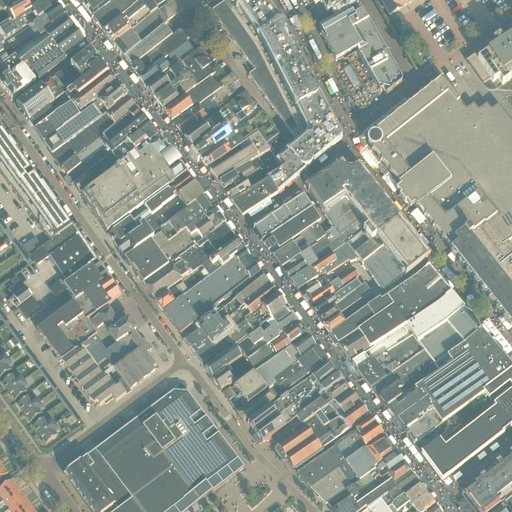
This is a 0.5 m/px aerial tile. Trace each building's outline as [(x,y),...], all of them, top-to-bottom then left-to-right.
[(0,0),(0,13),(22,0),(0,0)] [(14,20),(46,0),(22,0),(0,13),(0,29),(4,26),(10,23),(14,20)] [(57,7),(52,0),(47,0),(14,20),(10,23),(18,36),(24,32),(57,7)] [(89,0),(82,5),(92,19),(109,6),(108,4),(113,0),(89,0)] [(93,19),(102,32),(127,14),(127,13),(143,0),(116,0),(109,6),(92,19),(93,19)] [(127,14),(102,32),(102,33),(103,32),(107,37),(106,38),(112,45),(112,46),(131,32),(158,10),(150,0),(143,0),(127,13),(127,14)] [(183,10),(176,0),(174,0),(159,11),(166,22),(183,10)] [(263,0),(228,0),(212,11),(254,71),(248,76),(297,142),(296,143),(298,145),(313,164),(341,140),(307,74),(285,31),(263,0)] [(318,0),(321,3),(322,3),(327,13),(334,9),(337,15),(339,14),(349,8),(358,3),(356,0),(318,0)] [(380,0),(390,16),(402,9),(417,0),(380,0)] [(0,50),(3,54),(9,61),(17,55),(17,54),(19,53),(22,50),(35,41),(36,41),(45,34),(45,35),(66,18),(57,7),(24,32),(18,36),(0,49),(0,50)] [(354,16),(349,8),(339,14),(340,16),(326,24),(325,20),(319,23),(321,27),(319,28),(323,34),(321,35),(336,61),(343,57),(346,60),(357,54),(380,41),(370,25),(363,11),(354,16)] [(112,46),(123,59),(164,26),(165,28),(168,26),(174,32),(181,27),(181,26),(179,23),(188,16),(183,10),(166,22),(159,11),(158,10),(131,32),(112,46)] [(181,26),(181,27),(182,28),(192,21),(188,16),(179,23),(181,26)] [(0,80),(8,75),(9,77),(22,67),(23,68),(27,65),(38,80),(75,52),(73,49),(83,41),(66,19),(66,18),(45,35),(45,34),(36,41),(35,41),(22,50),(19,53),(17,54),(17,55),(9,61),(0,67),(0,80)] [(0,55),(3,54),(0,50),(0,49),(18,36),(10,23),(4,26),(0,29),(0,55)] [(130,68),(131,69),(139,62),(172,36),(165,28),(164,26),(123,59),(123,60),(124,59),(130,68)] [(511,27),(466,61),(467,61),(483,84),(490,79),(493,83),(498,79),(502,85),(511,78),(511,27)] [(179,31),(172,36),(139,62),(131,69),(138,79),(147,73),(147,72),(187,43),(185,41),(189,38),(183,30),(181,32),(179,31)] [(357,54),(371,79),(394,66),(380,41),(357,54)] [(147,73),(138,79),(145,87),(159,76),(188,55),(193,51),(187,43),(147,72),(147,73)] [(188,74),(153,99),(154,99),(156,101),(157,103),(162,109),(162,110),(177,99),(179,101),(196,88),(196,87),(219,71),(201,48),(195,53),(180,64),(188,74)] [(98,61),(90,49),(70,65),(82,80),(88,76),(85,71),(98,61)] [(0,67),(9,61),(3,54),(0,55),(0,67)] [(350,66),(361,85),(371,79),(357,54),(346,60),(350,66)] [(30,121),(35,130),(55,114),(72,104),(109,74),(98,61),(85,71),(88,76),(82,80),(78,83),(78,84),(67,93),(65,94),(60,98),(54,103),(30,121)] [(180,64),(162,77),(146,89),(153,99),(188,74),(180,64)] [(70,65),(55,78),(53,79),(65,94),(67,93),(78,84),(78,83),(82,80),(70,65)] [(375,94),(381,91),(384,96),(386,95),(400,84),(402,82),(401,79),(394,66),(371,79),(361,85),(365,91),(367,94),(371,95),(375,94)] [(25,69),(23,68),(22,67),(9,77),(22,92),(35,82),(25,69)] [(174,125),(179,132),(184,138),(187,136),(209,120),(208,119),(222,108),(221,108),(229,102),(227,99),(232,95),(228,89),(239,81),(233,73),(218,84),(222,89),(214,95),(204,102),(174,125)] [(44,144),(99,103),(119,87),(109,74),(72,104),(55,114),(35,130),(44,144)] [(8,75),(0,80),(0,85),(9,96),(10,97),(11,98),(13,98),(15,97),(18,95),(22,92),(9,77),(8,75)] [(164,112),(169,118),(172,122),(174,120),(214,91),(213,89),(217,86),(210,77),(196,88),(179,101),(164,112)] [(54,103),(60,98),(65,94),(53,79),(51,80),(50,79),(40,86),(54,103)] [(511,122),(498,105),(490,111),(486,105),(478,111),(474,106),(467,112),(441,79),(371,133),(370,135),(368,137),(367,139),(367,142),(367,144),(368,146),(381,163),(410,200),(446,245),(468,228),(472,233),(484,224),(502,246),(510,240),(511,238),(511,122)] [(18,103),(30,121),(54,103),(40,86),(18,103)] [(107,114),(127,98),(119,87),(99,103),(44,144),(52,155),(107,114)] [(191,149),(192,150),(202,143),(219,130),(254,104),(246,92),(228,105),(219,112),(209,120),(187,136),(184,138),(191,148),(191,149)] [(75,154),(77,156),(85,149),(86,150),(136,108),(127,98),(107,114),(53,157),(60,166),(75,154)] [(194,149),(201,158),(199,159),(200,160),(243,128),(255,120),(263,114),(262,114),(254,104),(219,130),(202,143),(192,150),(193,151),(194,149)] [(136,109),(136,108),(86,150),(85,149),(77,156),(61,168),(61,167),(60,167),(67,176),(77,169),(81,166),(91,157),(91,158),(99,152),(125,131),(142,117),(136,109)] [(260,139),(266,146),(279,136),(274,129),(263,114),(255,120),(243,128),(200,160),(200,161),(202,159),(208,168),(206,169),(207,170),(231,153),(240,147),(255,136),(259,141),(260,139)] [(111,154),(105,160),(111,155),(148,124),(142,117),(125,131),(99,152),(104,159),(110,154),(111,154)] [(105,160),(104,160),(85,175),(73,184),(74,186),(80,196),(95,186),(94,184),(119,165),(134,152),(135,154),(137,152),(139,156),(156,142),(160,139),(148,124),(111,155),(105,160)] [(13,189),(33,175),(1,130),(0,131),(0,174),(11,190),(12,190),(13,189)] [(255,136),(240,147),(207,170),(216,183),(233,174),(257,159),(265,154),(269,151),(266,146),(260,139),(259,141),(255,136)] [(268,180),(277,195),(291,183),(305,171),(313,164),(298,145),(290,151),(289,152),(284,156),(278,149),(284,143),(279,136),(266,146),(269,151),(265,154),(271,163),(275,161),(282,171),(268,180)] [(187,174),(171,153),(160,139),(156,142),(139,156),(137,152),(135,154),(134,152),(119,165),(94,184),(95,186),(96,185),(97,186),(96,187),(97,189),(96,190),(104,202),(91,211),(106,233),(187,174)] [(289,152),(290,151),(284,143),(278,149),(284,156),(289,152)] [(69,180),(73,184),(85,175),(104,159),(99,152),(91,158),(91,157),(81,166),(77,169),(67,176),(69,180)] [(223,193),(243,180),(271,163),(265,154),(257,159),(233,174),(216,183),(223,193)] [(231,203),(250,191),(268,180),(282,171),(275,161),(271,163),(243,180),(223,193),(231,203)] [(335,230),(346,244),(354,255),(397,221),(357,171),(353,174),(344,172),(341,168),(340,168),(341,169),(308,191),(308,192),(309,191),(322,211),(321,212),(335,230)] [(50,242),(70,228),(72,227),(34,174),(34,175),(33,175),(13,189),(50,242)] [(107,235),(116,247),(140,229),(138,226),(161,209),(177,197),(195,185),(188,175),(163,194),(129,219),(107,235)] [(268,180),(250,191),(231,203),(232,203),(238,211),(239,210),(245,212),(247,214),(267,202),(277,195),(268,180)] [(123,256),(205,198),(195,185),(177,197),(161,209),(138,226),(140,229),(116,247),(118,246),(118,247),(116,248),(122,256),(123,256)] [(96,187),(81,197),(91,211),(104,202),(96,190),(97,189),(96,187)] [(253,231),(261,243),(281,230),(288,224),(308,211),(312,208),(302,195),(253,227),(254,228),(253,230),(253,231)] [(205,198),(123,256),(125,259),(150,240),(150,241),(161,233),(168,243),(203,218),(214,210),(205,198)] [(150,241),(150,240),(125,259),(124,259),(143,285),(198,245),(225,225),(214,210),(203,218),(168,243),(161,233),(150,241)] [(275,253),(281,250),(299,237),(308,231),(317,225),(308,211),(288,224),(281,230),(261,243),(271,256),(275,253)] [(397,221),(354,255),(359,260),(379,288),(381,289),(384,289),(385,289),(387,288),(404,275),(426,258),(397,221)] [(511,328),(511,247),(508,242),(510,240),(502,246),(484,224),(472,233),(468,228),(446,245),(470,276),(502,316),(511,328)] [(145,284),(143,285),(154,300),(182,280),(181,279),(189,273),(190,274),(202,266),(202,267),(237,241),(230,232),(225,225),(198,245),(143,285),(145,284)] [(324,235),(318,226),(318,225),(317,225),(308,231),(299,237),(281,250),(275,253),(276,254),(272,257),(281,269),(297,258),(298,258),(317,246),(315,244),(325,237),(324,235)] [(8,236),(12,233),(7,227),(4,230),(8,236)] [(49,256),(48,256),(76,237),(70,228),(37,252),(30,256),(36,265),(49,256)] [(299,260),(283,271),(290,281),(317,263),(346,245),(346,244),(335,230),(329,234),(330,236),(327,239),(325,237),(315,244),(317,246),(298,258),(299,260)] [(13,242),(16,239),(12,233),(8,236),(13,242)] [(64,278),(59,282),(65,291),(67,290),(63,285),(66,282),(96,262),(78,235),(76,237),(48,256),(49,256),(64,278)] [(244,251),(237,241),(202,267),(209,277),(244,251)] [(299,294),(316,283),(319,281),(317,279),(325,273),(327,275),(349,261),(350,262),(359,260),(354,255),(346,244),(346,245),(317,263),(290,281),(290,282),(291,283),(295,283),(296,285),(296,290),(299,294)] [(244,251),(209,277),(210,277),(189,292),(184,295),(185,295),(178,300),(175,303),(163,312),(180,335),(260,272),(244,251)] [(29,264),(33,261),(30,257),(29,256),(25,258),(29,264)] [(107,278),(96,262),(66,282),(63,285),(67,290),(75,301),(92,289),(107,278)] [(414,277),(386,297),(393,307),(364,327),(338,345),(342,351),(343,350),(344,352),(343,353),(349,361),(350,362),(406,326),(437,306),(451,294),(450,293),(450,294),(440,283),(441,280),(439,278),(436,278),(428,268),(429,268),(428,267),(414,277)] [(354,269),(328,286),(305,302),(310,309),(359,277),(354,269)] [(16,308),(31,297),(16,277),(10,282),(19,293),(10,300),(16,308)] [(270,286),(263,277),(232,302),(232,303),(215,316),(222,325),(226,321),(270,286)] [(323,278),(319,281),(316,283),(299,294),(305,302),(328,286),(323,278)] [(73,303),(37,330),(61,362),(96,336),(97,335),(87,321),(112,303),(111,303),(120,297),(108,279),(73,303)] [(317,318),(334,306),(336,305),(349,295),(355,291),(362,286),(357,280),(332,297),(312,311),(317,318)] [(59,282),(54,286),(61,295),(65,291),(59,282)] [(181,290),(184,295),(189,292),(183,284),(178,287),(181,290)] [(334,306),(317,318),(323,326),(339,315),(351,307),(355,304),(361,300),(370,293),(364,285),(355,291),(349,295),(336,305),(334,306)] [(56,298),(61,295),(54,286),(49,290),(56,298)] [(277,295),(270,286),(226,321),(233,331),(245,322),(245,321),(249,317),(277,295)] [(155,302),(163,312),(175,303),(178,300),(175,303),(171,298),(181,290),(178,287),(169,293),(169,292),(155,302)] [(417,343),(447,323),(459,313),(464,309),(463,308),(462,309),(451,296),(452,295),(451,294),(437,306),(406,326),(413,336),(417,343)] [(286,308),(277,295),(249,317),(245,321),(245,322),(233,331),(230,334),(229,334),(212,346),(216,352),(221,348),(225,352),(231,348),(231,349),(259,328),(262,326),(262,325),(270,320),(286,308)] [(386,297),(381,301),(379,299),(361,311),(346,322),(329,334),(338,345),(364,327),(393,307),(386,297)] [(36,314),(41,310),(35,301),(34,301),(32,299),(28,302),(36,314)] [(28,302),(24,305),(23,306),(32,317),(36,314),(28,302)] [(361,311),(356,304),(339,315),(323,326),(329,334),(344,323),(361,311)] [(32,317),(23,306),(19,310),(27,321),(32,317)] [(262,326),(259,328),(260,330),(263,335),(276,325),(291,314),(286,308),(270,320),(262,325),(262,326)] [(109,309),(92,320),(97,329),(103,325),(108,333),(116,344),(134,332),(135,330),(128,319),(120,325),(109,309)] [(459,313),(447,323),(417,343),(424,352),(430,360),(434,364),(461,346),(479,331),(482,330),(481,329),(479,330),(466,315),(467,313),(465,314),(463,311),(464,309),(459,313)] [(298,324),(291,314),(276,325),(263,335),(260,330),(238,346),(245,356),(248,360),(266,346),(267,347),(283,335),(283,336),(298,324)] [(199,329),(206,339),(209,343),(212,347),(212,346),(229,334),(230,334),(233,331),(226,321),(222,325),(215,316),(208,322),(199,329)] [(270,345),(248,361),(253,369),(305,334),(298,324),(283,336),(270,345)] [(13,328),(9,331),(14,338),(18,335),(13,328)] [(217,353),(216,352),(212,346),(212,347),(209,343),(206,339),(199,329),(185,340),(185,341),(187,344),(201,365),(217,353)] [(405,332),(402,329),(380,343),(382,347),(378,349),(377,347),(351,364),(357,372),(373,361),(382,355),(390,350),(409,338),(405,332)] [(414,443),(414,444),(421,453),(439,440),(441,442),(485,410),(481,405),(476,399),(484,394),(482,392),(511,369),(511,366),(505,358),(504,357),(502,354),(502,353),(501,351),(500,349),(499,348),(498,347),(496,345),(494,344),(482,331),(482,330),(479,331),(461,346),(434,364),(434,365),(439,372),(401,398),(386,408),(397,423),(406,436),(408,435),(414,444),(414,443)] [(96,336),(61,362),(61,363),(93,406),(94,406),(97,403),(99,407),(111,398),(115,403),(125,395),(119,386),(114,390),(106,378),(103,379),(94,367),(105,359),(130,392),(155,373),(152,370),(155,367),(146,354),(152,350),(148,345),(147,346),(143,341),(141,343),(134,332),(116,344),(106,351),(96,336)] [(18,335),(14,338),(18,344),(23,341),(18,335)] [(253,374),(252,373),(233,387),(240,396),(229,404),(237,414),(250,404),(254,401),(276,384),(273,381),(297,363),(316,348),(307,336),(292,348),(292,347),(253,374)] [(368,386),(370,390),(391,375),(407,364),(424,352),(417,343),(413,336),(387,353),(386,353),(383,356),(382,355),(373,361),(357,372),(361,377),(363,376),(366,380),(365,381),(367,384),(368,386)] [(238,346),(229,353),(213,364),(220,374),(235,363),(238,361),(245,356),(238,346)] [(327,362),(316,348),(297,363),(273,381),(276,384),(276,385),(268,391),(273,397),(281,391),(283,394),(288,390),(287,389),(294,385),(292,383),(296,381),(297,382),(303,378),(302,376),(305,374),(307,376),(327,362)] [(30,351),(26,354),(30,360),(34,357),(30,351)] [(408,378),(408,379),(416,374),(414,371),(430,360),(424,352),(407,364),(391,375),(370,390),(378,399),(408,378)] [(34,357),(30,360),(34,366),(39,363),(34,357)] [(13,366),(8,359),(0,364),(0,378),(10,371),(9,368),(13,366)] [(401,398),(439,372),(434,365),(434,364),(430,360),(414,371),(416,374),(408,379),(408,378),(378,399),(385,409),(386,408),(401,398)] [(238,361),(235,363),(220,374),(212,379),(220,391),(247,373),(238,361)] [(336,373),(328,364),(303,383),(282,399),(295,419),(297,418),(317,403),(317,402),(343,383),(343,382),(342,383),(336,374),(336,373)] [(481,405),(485,410),(489,407),(503,424),(497,429),(501,435),(511,426),(511,369),(482,392),(484,394),(476,399),(481,405)] [(46,373),(41,376),(45,381),(50,378),(46,373)] [(8,392),(23,380),(19,374),(15,377),(13,374),(1,383),(8,392)] [(50,378),(45,381),(50,388),(54,384),(54,383),(50,378)] [(28,387),(23,380),(8,392),(14,401),(26,392),(25,390),(28,387)] [(297,418),(302,425),(304,424),(315,416),(331,404),(349,391),(343,383),(317,402),(317,403),(297,418)] [(228,402),(236,397),(230,389),(222,394),(228,402)] [(237,414),(236,414),(243,423),(249,418),(257,412),(274,399),(273,397),(268,391),(254,401),(250,404),(237,414)] [(331,404),(315,416),(323,428),(328,425),(335,421),(338,419),(339,420),(360,406),(349,391),(331,404)] [(185,511),(205,498),(207,496),(244,469),(194,402),(187,394),(173,392),(87,456),(89,459),(84,463),(117,508),(112,511),(185,511)] [(60,395),(57,397),(61,403),(65,400),(66,400),(65,400),(61,394),(60,395)] [(17,404),(24,413),(39,402),(34,395),(30,398),(29,396),(17,404)] [(261,445),(268,439),(295,419),(282,399),(282,398),(247,424),(261,445)] [(65,400),(61,403),(66,409),(70,406),(66,400),(65,400)] [(44,409),(39,402),(24,413),(30,422),(42,414),(40,411),(44,409)] [(336,439),(344,433),(368,416),(360,406),(339,420),(338,419),(335,421),(328,425),(323,428),(322,429),(328,436),(332,433),(336,439)] [(421,453),(422,454),(442,481),(501,435),(497,429),(503,424),(489,407),(485,410),(441,442),(439,440),(421,453)] [(305,429),(277,448),(275,450),(282,461),(288,457),(295,467),(336,439),(332,433),(328,436),(322,429),(323,428),(315,416),(304,424),(302,425),(305,429)] [(45,418),(33,427),(39,435),(55,424),(50,417),(46,420),(45,418)] [(336,446),(335,446),(347,463),(383,436),(371,420),(353,432),(344,439),(345,440),(336,446)] [(60,431),(55,424),(39,435),(46,444),(58,436),(56,434),(60,431)] [(397,455),(383,436),(347,463),(313,485),(314,486),(311,488),(326,505),(327,504),(345,491),(368,475),(375,470),(397,455)] [(314,486),(313,485),(347,463),(335,446),(335,447),(300,471),(300,477),(306,483),(311,488),(314,486)] [(381,479),(403,463),(397,455),(375,470),(381,479)] [(89,459),(87,456),(64,474),(91,511),(112,511),(117,508),(84,463),(89,459)] [(511,457),(491,474),(490,472),(486,475),(488,476),(465,494),(466,495),(464,496),(469,501),(470,500),(472,503),(470,505),(475,511),(478,510),(479,511),(490,511),(503,502),(504,504),(511,497),(511,457)] [(413,477),(410,472),(403,463),(381,479),(375,470),(345,491),(360,511),(359,511),(365,511),(381,500),(382,500),(413,477)] [(382,500),(388,508),(391,506),(419,485),(413,477),(382,500)] [(19,490),(12,481),(0,489),(0,497),(3,501),(19,490)] [(391,506),(395,511),(397,511),(408,504),(411,508),(427,496),(419,485),(391,506)] [(19,490),(3,501),(9,510),(25,498),(19,490)] [(333,511),(359,511),(360,511),(345,491),(327,504),(332,510),(333,511)] [(426,511),(435,505),(429,497),(409,511),(426,511)] [(24,511),(31,507),(25,498),(9,510),(10,511),(24,511)] [(390,511),(388,508),(382,500),(381,500),(365,511),(390,511)]
